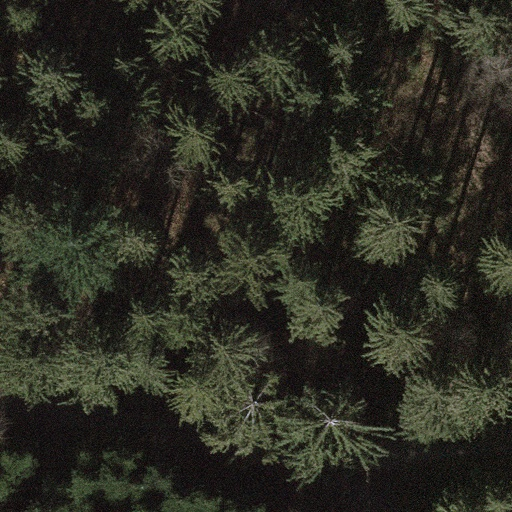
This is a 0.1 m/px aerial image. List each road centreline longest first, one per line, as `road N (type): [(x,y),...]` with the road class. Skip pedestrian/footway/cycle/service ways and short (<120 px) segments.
road 1 (track): [(387,511),(312,465),(0,404)]
road 2 (track): [(511,440),(312,465)]
